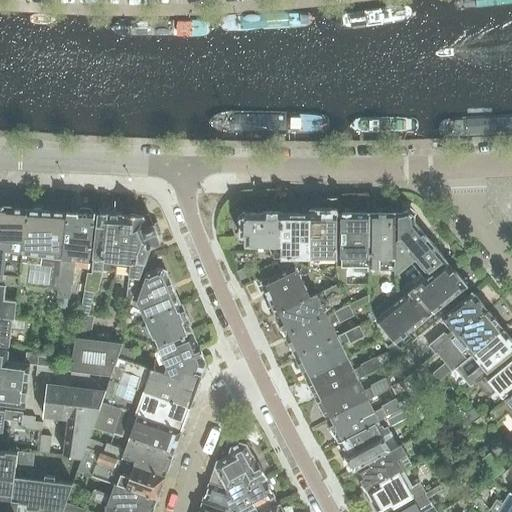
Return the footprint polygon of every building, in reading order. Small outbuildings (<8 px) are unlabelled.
[(511,0),(485,0),(487,11),(511,8),(511,0)] [(407,1),(348,8),(350,28),(410,20),(407,1)] [(316,11),(256,16),(258,36),(318,31),(316,11)] [(205,19),(145,20),(145,40),(205,39),(205,19)] [(511,111),(453,114),(454,134),(511,131),(511,111)] [(414,116),(354,117),(354,137),(414,136),(414,116)] [(315,118),(255,118),(254,138),(314,138),(315,118)] [(0,284),(6,285),(18,287),(19,284),(23,249),(28,209),(10,208),(10,207),(0,205),(0,284)] [(28,209),(23,249),(19,284),(59,289),(63,254),(67,213),(53,212),(48,212),(48,211),(44,210),(44,209),(41,206),(34,205),(31,208),(31,210),(28,209)] [(67,212),(67,213),(63,254),(60,280),(59,289),(58,297),(70,299),(72,281),(73,281),(76,264),(89,265),(90,256),(95,223),(95,213),(94,213),(95,209),(76,208),(76,212),(67,212)] [(94,259),(92,269),(92,274),(87,273),(80,313),(89,315),(94,294),(98,291),(103,270),(116,272),(117,268),(118,268),(124,215),(122,215),(119,211),(111,211),(107,214),(99,214),(98,223),(93,259),(94,259)] [(415,260),(429,276),(446,261),(446,260),(445,259),(428,239),(429,239),(423,232),(422,232),(415,224),(416,223),(415,222),(414,217),(415,216),(407,211),(402,213),(397,213),(396,258),(395,258),(395,272),(399,273),(415,260)] [(246,245),(275,246),(282,245),(282,214),(282,212),(263,212),(263,214),(247,214),(247,213),(240,220),(241,220),(241,236),(246,236),(246,245)] [(318,214),(310,214),(310,257),(337,258),(337,215),(338,215),(338,214),(337,214),(337,212),(318,213),(318,214)] [(352,213),(342,212),(341,257),(342,257),(342,267),(346,267),(354,267),(354,271),(368,272),(368,257),(369,257),(370,214),(352,213)] [(395,213),(392,213),(379,213),(370,213),(370,214),(369,266),(369,267),(380,267),(380,258),(395,258),(396,258),(397,213),(395,213)] [(282,245),(275,246),(275,257),(282,258),(293,258),(310,258),(310,257),(310,214),(282,214),(282,245)] [(130,306),(150,248),(158,245),(159,244),(160,242),(156,233),(158,233),(154,224),(153,224),(149,216),(148,215),(146,215),(143,216),(124,215),(118,268),(130,270),(126,305),(130,306)] [(234,239),(226,239),(226,250),(234,250),(234,239)] [(279,265),(278,266),(278,267),(279,268),(281,269),(293,262),(293,258),(282,258),(282,263),(279,264),(279,265)] [(395,344),(467,286),(446,261),(429,276),(401,298),(379,316),(376,319),(395,344)] [(293,262),(281,269),(282,272),(295,266),(293,262)] [(282,272),(262,282),(266,292),(266,293),(269,300),(269,299),(276,314),(275,314),(276,315),(312,298),(311,297),(303,282),(295,266),(282,272)] [(341,267),(337,267),(340,284),(346,284),(346,267),(342,267),(341,268),(341,267)] [(148,273),(137,303),(146,322),(180,306),(166,272),(158,268),(158,269),(148,273)] [(243,270),(236,273),(240,281),(251,276),(250,272),(248,271),(247,270),(245,269),(243,270)] [(17,301),(4,300),(6,285),(0,284),(0,317),(14,319),(17,301)] [(312,298),(276,315),(278,320),(277,320),(285,337),(286,337),(328,316),(335,312),(330,302),(344,295),(339,284),(311,297),(312,298)] [(350,305),(353,313),(365,307),(371,321),(375,319),(372,301),(367,292),(359,296),(361,299),(350,305)] [(396,292),(374,310),(379,316),(401,298),(396,292)] [(487,310),(472,292),(441,317),(450,328),(429,346),(435,354),(437,353),(457,337),(456,336),(487,310)] [(182,305),(180,306),(146,322),(153,340),(155,339),(159,348),(192,332),(191,331),(192,331),(189,324),(190,324),(182,305)] [(354,315),(353,313),(350,305),(328,316),(286,337),(288,342),(289,342),(296,357),(295,357),(296,358),(338,337),(338,336),(333,324),(339,321),(340,323),(354,315)] [(455,369),(472,355),(503,329),(488,310),(487,310),(456,336),(457,337),(437,353),(445,363),(452,371),(455,369)] [(81,314),(78,336),(91,338),(94,317),(81,314)] [(0,345),(9,346),(11,329),(25,331),(26,321),(14,319),(0,317),(0,345)] [(299,363),(306,379),(349,358),(342,346),(350,342),(350,343),(365,336),(359,325),(338,336),(338,337),(296,358),(298,363),(299,363)] [(472,355),(455,369),(470,387),(472,386),(477,382),(511,352),(511,340),(503,329),(472,355)] [(192,332),(159,348),(158,348),(167,368),(165,373),(182,379),(185,370),(201,376),(205,364),(203,358),(204,357),(200,348),(199,349),(192,332)] [(76,340),(71,371),(80,372),(90,373),(111,376),(117,357),(122,344),(121,344),(76,340)] [(121,347),(118,357),(134,363),(137,353),(121,347)] [(0,404),(24,408),(30,365),(25,364),(7,361),(9,351),(0,350),(0,404)] [(511,352),(477,382),(489,395),(495,403),(502,397),(511,388),(511,352)] [(37,366),(50,367),(51,356),(26,353),(25,364),(30,365),(37,366)] [(110,379),(190,407),(201,376),(185,370),(182,379),(165,373),(134,363),(118,357),(117,357),(111,376),(110,379)] [(317,400),(359,379),(381,368),(375,358),(361,365),(361,367),(355,370),(349,358),(306,379),(313,394),(317,400)] [(445,363),(433,373),(439,382),(452,371),(445,363)] [(37,366),(36,376),(56,378),(56,370),(49,369),(50,367),(37,366)] [(71,372),(70,380),(89,382),(90,373),(80,372),(71,371),(71,372)] [(326,420),(327,422),(370,400),(390,389),(385,378),(371,385),(372,387),(365,391),(359,379),(317,400),(324,414),(324,415),(327,420),(326,420)] [(137,415),(172,427),(181,431),(190,407),(110,379),(103,402),(137,415)] [(48,385),(44,416),(69,419),(64,455),(83,458),(85,448),(88,439),(106,392),(48,385)] [(511,393),(490,412),(498,422),(508,414),(511,420),(511,393)] [(396,398),(382,406),(382,408),(375,412),(370,400),(327,422),(335,437),(336,436),(338,442),(339,442),(339,443),(375,424),(375,423),(386,417),(401,409),(396,398)] [(0,447),(9,448),(11,430),(4,429),(5,420),(20,423),(21,422),(22,414),(23,413),(19,412),(0,409),(0,447)] [(406,419),(401,409),(386,417),(391,427),(406,419)] [(474,409),(466,415),(471,421),(479,415),(474,409)] [(481,416),(472,423),(476,427),(484,429),(489,424),(492,427),(498,422),(490,412),(488,410),(481,416)] [(21,422),(21,425),(25,426),(26,428),(41,430),(42,421),(36,420),(36,416),(22,414),(21,422)] [(137,415),(129,438),(163,451),(173,455),(181,431),(172,427),(137,415)] [(354,470),(355,470),(398,446),(388,427),(384,429),(383,426),(378,428),(375,424),(339,443),(344,451),(346,456),(353,470),(354,470)] [(41,435),(39,452),(49,453),(51,437),(41,435)] [(163,451),(129,438),(129,439),(125,450),(107,444),(107,446),(104,454),(121,460),(156,471),(166,475),(173,455),(163,451)] [(88,439),(85,448),(101,453),(104,454),(107,446),(88,439)] [(252,457),(251,455),(246,445),(239,443),(231,448),(229,455),(217,462),(215,467),(209,483),(224,489),(243,480),(248,488),(265,479),(266,479),(258,462),(257,463),(253,457),(252,457)] [(366,491),(401,472),(413,466),(407,454),(401,445),(398,446),(355,470),(358,476),(357,477),(365,491),(366,491)] [(0,511),(18,511),(19,507),(52,511),(51,511),(63,511),(66,503),(70,492),(73,484),(31,479),(34,453),(0,449),(0,511)] [(156,471),(104,454),(101,453),(93,476),(115,483),(157,498),(166,475),(156,471)] [(498,462),(486,472),(493,481),(505,471),(498,462)] [(420,482),(409,488),(401,472),(366,491),(375,507),(374,507),(377,511),(386,511),(392,508),(394,511),(426,493),(420,482)] [(274,498),(265,479),(248,488),(243,480),(224,489),(209,483),(203,502),(202,503),(203,503),(230,511),(264,511),(278,505),(274,498)] [(152,511),(157,498),(115,483),(111,496),(94,490),(91,500),(107,505),(126,511),(152,511)] [(73,484),(70,492),(81,497),(84,488),(73,484)] [(394,511),(393,511),(435,511),(431,503),(428,498),(442,490),(439,485),(426,493),(394,511)] [(511,511),(511,494),(509,493),(502,504),(495,499),(488,508),(493,511),(511,511)] [(66,503),(63,511),(86,511),(87,511),(87,510),(66,503)] [(230,511),(212,506),(203,503),(199,511),(230,511)]
